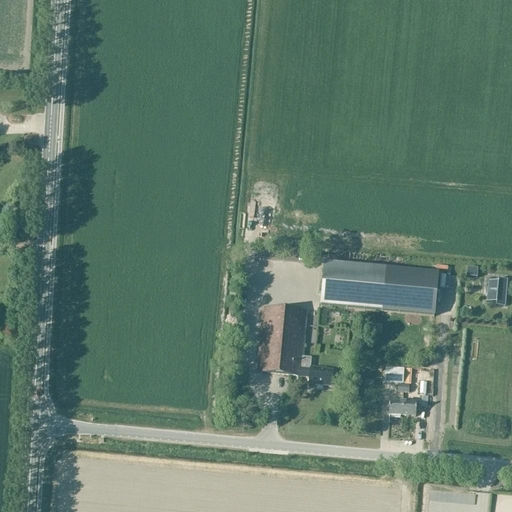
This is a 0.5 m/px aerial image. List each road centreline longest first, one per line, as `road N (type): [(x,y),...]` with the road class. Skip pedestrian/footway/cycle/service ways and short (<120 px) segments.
road 1 (unclassified): [(511,467),(32,426)]
road 2 (primary): [(32,426),(58,0)]
